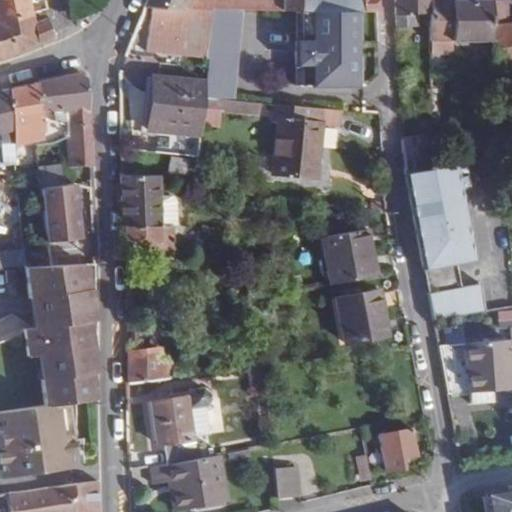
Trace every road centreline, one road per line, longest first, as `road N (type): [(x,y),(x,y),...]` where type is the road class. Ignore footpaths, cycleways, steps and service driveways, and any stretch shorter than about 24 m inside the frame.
road 1 (residential): [(383,0),(394,209),(447,472),(441,492)]
road 2 (residential): [(99,42),(116,511)]
